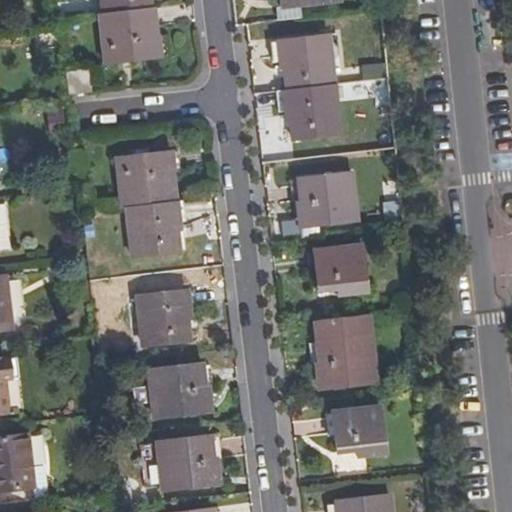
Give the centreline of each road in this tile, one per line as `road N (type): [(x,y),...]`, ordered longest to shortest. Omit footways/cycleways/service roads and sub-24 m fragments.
road 1 (residential): [(273,511),(215,0)]
road 2 (residential): [(511,510),(455,0)]
road 3 (unknown): [(227,100),(83,128)]
